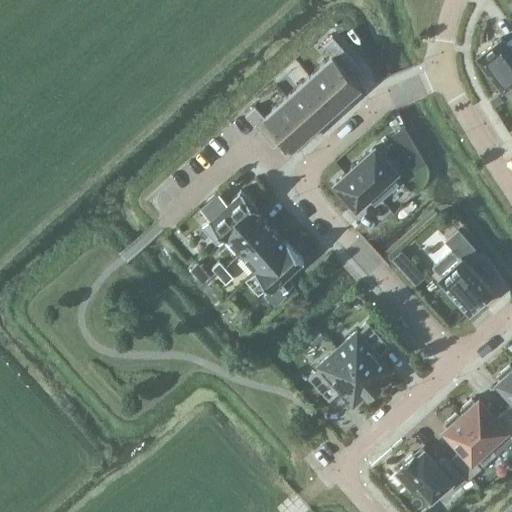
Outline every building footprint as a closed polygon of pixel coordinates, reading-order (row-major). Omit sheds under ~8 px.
[(351,76),(360,68),(332,36),(323,45),(332,55),(308,76),(335,106),(359,84),(351,76)] [(477,55),(476,56),(477,58),(477,57),(501,89),(502,91),(503,90),(503,89),(511,82),(511,38),(506,44),(501,37),(499,38),(500,39),(477,56),(477,55)] [(335,106),(308,76),(286,96),(313,125),(335,106)] [(245,114),(273,146),(283,137),(290,146),(313,125),(286,96),(263,116),(255,106),(245,114)] [(374,146),(335,181),(355,203),(371,189),(379,198),(396,182),(388,173),(394,168),(374,146)] [(219,243),(226,236),(256,210),(258,208),(241,189),(223,205),(217,199),(208,207),(214,214),(202,224),(219,243)] [(270,226),(256,210),(226,236),(240,253),(270,226)] [(254,270),(285,242),(270,226),(240,253),(254,270)] [(479,253),(458,229),(446,239),(452,247),(433,264),(439,271),(436,275),(468,311),(492,289),(468,263),(479,253)] [(286,240),(285,242),(254,270),(270,288),(265,293),(274,304),(285,293),(283,290),(292,282),(286,275),(303,259),(286,240)] [(401,257),(394,249),(388,254),(396,262),(401,257)] [(216,274),(224,268),(216,259),(208,265),(216,274)] [(224,268),(216,274),(224,283),(232,276),(224,268)] [(358,332),(356,331),(337,348),(373,388),(379,383),(377,381),(391,369),(378,354),(388,345),(368,323),(358,332)] [(367,394),(373,388),(337,348),(318,365),(319,367),(309,376),(329,399),(339,389),(352,404),(366,392),(367,394)] [(511,366),(510,364),(498,374),(500,377),(497,380),(511,396),(511,402),(505,409),(511,416),(511,366)] [(511,437),(511,436),(511,416),(505,409),(496,418),(477,397),(474,400),(472,397),(460,408),(462,411),(461,412),(488,442),(504,428),(511,437)] [(472,457),(488,442),(461,412),(459,414),(456,411),(445,422),(447,425),(444,428),(462,448),(452,457),(469,475),(480,466),(472,457)] [(446,456),(437,464),(423,447),(415,454),(413,452),(401,462),(403,465),(396,471),(411,488),(418,481),(430,495),(449,479),(455,487),(466,478),(446,456)]
